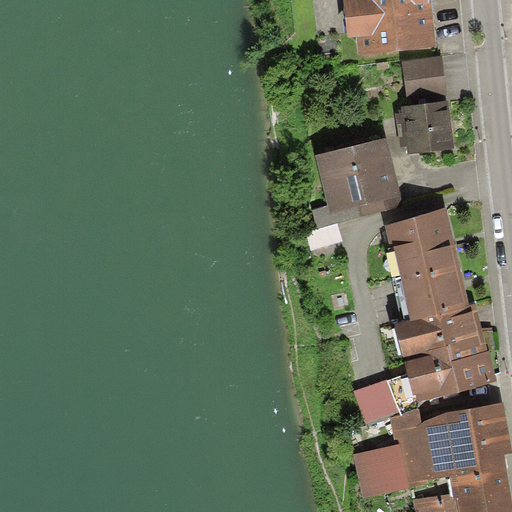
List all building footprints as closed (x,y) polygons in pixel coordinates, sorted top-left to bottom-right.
[(434,42),(428,0),(358,0),(364,51),(434,42)] [(441,58),(409,62),(413,98),(445,94),(441,58)] [(406,106),(407,113),(402,114),(404,139),(411,138),(412,150),(451,146),(446,102),(406,106)] [(384,144),(329,157),(341,205),(365,199),(368,213),(399,205),(384,144)] [(444,211),(389,224),(402,277),(457,263),(444,211)] [(335,225),(308,233),(313,250),(340,243),(335,225)] [(467,304),(457,263),(402,277),(392,279),(402,320),(467,304)] [(467,304),(402,320),(412,361),(414,360),(445,353),(451,361),(478,353),(467,304)] [(478,353),(451,361),(463,383),(493,378),(487,352),(478,353)] [(420,393),(463,383),(451,361),(445,353),(414,360),(420,393)] [(357,392),(369,426),(417,408),(409,374),(357,392)] [(457,461),(501,454),(494,409),(450,415),(457,461)] [(457,461),(450,415),(425,420),(418,427),(420,435),(401,445),(405,485),(425,483),(425,478),(459,473),(457,461)] [(501,454),(457,461),(459,473),(463,498),(465,511),(479,511),(510,507),(501,454)] [(456,495),(442,498),(446,511),(465,511),(463,498),(457,499),(456,495)]
